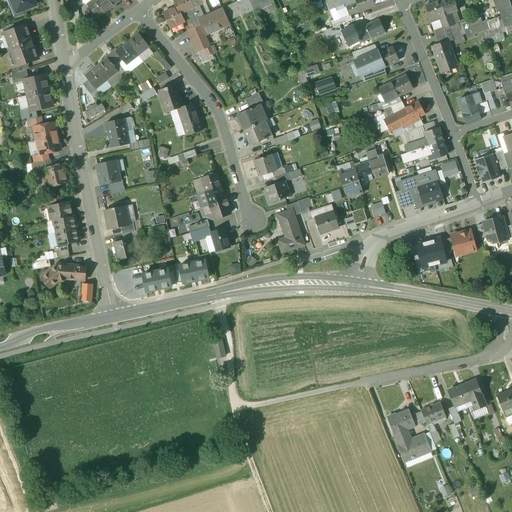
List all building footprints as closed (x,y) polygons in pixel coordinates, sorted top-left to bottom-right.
[(11,0),(13,5),(10,6),(15,17),(25,13),(24,10),(36,5),(33,0),(11,0)] [(101,0),(93,0),(87,5),(98,19),(109,10),(101,0)] [(101,0),(109,10),(120,1),(119,0),(101,0)] [(189,0),(174,0),(177,7),(180,14),(181,14),(188,11),(193,8),(189,0)] [(204,0),(189,0),(193,8),(199,6),(206,3),(204,0)] [(248,0),(241,0),(227,7),(232,20),(251,11),(249,7),(251,6),(248,0)] [(248,0),(251,6),(254,13),(259,11),(262,17),(277,10),(274,4),(272,0),(248,0)] [(373,6),(371,0),(325,0),(330,11),(335,9),(336,12),(347,9),(349,15),(350,15),(373,6)] [(440,0),(426,5),(431,20),(439,17),(445,15),(440,0)] [(454,0),(440,0),(445,15),(451,13),(458,10),(454,0)] [(511,7),(511,6),(505,8),(502,0),(495,0),(499,10),(500,10),(506,27),(511,25),(511,7)] [(205,17),(199,6),(193,8),(199,20),(205,18),(205,17)] [(177,7),(164,13),(171,28),(184,22),(181,14),(180,14),(177,7)] [(78,8),(72,9),(74,21),(80,20),(78,8)] [(199,20),(193,8),(188,11),(193,22),(193,23),(199,20)] [(223,9),(205,17),(205,18),(199,20),(201,25),(206,35),(230,24),(223,9)] [(451,13),(445,15),(449,27),(455,25),(451,13)] [(94,14),(85,21),(88,25),(97,19),(94,14)] [(349,15),(331,21),(333,28),(352,20),(350,15),(349,15)] [(445,15),(439,17),(440,20),(443,29),(443,30),(448,28),(449,27),(445,15)] [(497,18),(488,21),(482,23),(490,44),(505,39),(497,18)] [(371,39),(385,32),(379,19),(352,32),(350,27),(342,31),(349,47),(359,43),(356,37),(358,36),(368,32),(371,39)] [(199,20),(193,23),(193,22),(189,24),(192,29),(201,25),(199,20)] [(440,20),(432,23),(435,32),(443,29),(440,20)] [(342,30),(352,26),(350,22),(340,25),(342,30)] [(13,24),(2,28),(4,33),(15,29),(13,24)] [(459,24),(455,25),(449,27),(452,36),(462,33),(459,24)] [(4,33),(3,34),(4,36),(3,37),(4,41),(6,41),(9,50),(32,42),(26,25),(15,29),(4,33)] [(192,29),(188,31),(193,42),(206,36),(206,35),(201,25),(192,29)] [(342,31),(339,26),(324,32),(327,40),(332,38),(331,36),(342,31)] [(448,28),(443,30),(443,29),(435,32),(437,38),(450,33),(448,28)] [(368,32),(358,36),(361,43),(371,39),(368,32)] [(450,33),(437,38),(440,45),(448,42),(452,40),(450,33)] [(139,34),(128,42),(138,56),(150,47),(139,34)] [(206,36),(193,42),(198,53),(211,47),(206,36)] [(32,42),(9,50),(12,60),(11,60),(13,65),(14,65),(15,67),(27,63),(38,59),(32,42)] [(128,42),(116,51),(127,65),(138,56),(128,42)] [(440,45),(433,47),(442,73),(457,67),(448,42),(440,45)] [(384,68),(398,61),(392,48),(379,54),(377,51),(354,61),(361,76),(362,76),(372,71),(373,73),(384,68)] [(159,61),(166,70),(170,66),(163,58),(159,61)] [(108,59),(96,68),(107,81),(119,72),(108,59)] [(27,63),(16,67),(18,72),(26,70),(29,68),(27,63)] [(316,65),(304,70),(307,77),(319,72),(316,65)] [(96,68),(85,76),(96,90),(107,81),(96,68)] [(362,76),(364,82),(386,74),(384,68),(373,73),(372,71),(362,76)] [(18,72),(13,74),(14,83),(24,80),(28,79),(26,70),(18,72)] [(46,75),(36,78),(34,77),(31,77),(30,79),(28,79),(24,80),(28,96),(49,91),(46,75)] [(406,76),(392,83),(378,90),(384,102),(385,102),(398,95),(398,96),(399,96),(412,89),(406,76)] [(332,77),(314,80),(317,94),(335,91),(332,77)] [(88,81),(84,84),(93,96),(98,92),(88,81)] [(177,85),(159,91),(166,112),(178,109),(184,107),(177,85)] [(151,87),(137,95),(142,102),(155,93),(151,87)] [(49,91),(28,96),(31,111),(35,110),(37,110),(39,111),(42,110),(43,108),(53,106),(49,91)] [(258,93),(245,100),(250,109),(259,105),(264,103),(258,93)] [(398,95),(385,102),(384,102),(368,107),(370,113),(379,110),(383,109),(391,106),(402,102),(399,96),(398,96),(398,95)] [(472,95),(459,100),(463,110),(476,106),(472,95)] [(335,100),(323,104),(327,114),(338,110),(335,100)] [(402,102),(391,106),(395,114),(405,109),(402,102)] [(405,109),(411,122),(419,118),(425,114),(418,102),(405,109)] [(129,103),(119,109),(122,115),(133,109),(129,103)] [(184,107),(178,109),(182,122),(199,117),(195,103),(184,107)] [(86,113),(89,118),(90,118),(104,110),(102,105),(96,108),(94,105),(88,109),(89,112),(86,113)] [(250,109),(237,115),(244,130),(266,121),(259,105),(250,109)] [(391,106),(383,109),(388,118),(395,114),(391,106)] [(476,106),(463,110),(467,125),(481,120),(477,106),(476,106)] [(395,114),(388,118),(384,120),(389,129),(400,123),(402,127),(411,122),(405,109),(395,114)] [(31,111),(22,113),(24,123),(27,122),(37,118),(35,110),(31,111)] [(37,118),(27,122),(29,128),(34,127),(43,125),(41,117),(37,118)] [(199,117),(182,122),(186,136),(204,131),(199,117)] [(411,122),(402,127),(405,132),(423,125),(419,118),(411,122)] [(307,122),(311,131),(320,127),(317,119),(307,122)] [(124,120),(107,123),(110,135),(126,132),(124,120)] [(266,121),(244,130),(251,146),(273,136),(266,121)] [(43,125),(34,127),(37,141),(58,137),(55,123),(43,125)] [(273,139),(275,145),(305,133),(302,127),(273,139)] [(439,128),(424,133),(427,140),(429,146),(444,141),(439,128)] [(126,132),(110,135),(112,148),(129,145),(126,132)] [(58,137),(37,141),(39,155),(47,153),(61,150),(58,137)] [(148,140),(129,144),(130,150),(150,146),(148,140)] [(427,140),(405,147),(407,153),(429,146),(427,140)] [(444,141),(429,146),(433,160),(448,155),(444,141)] [(407,153),(401,155),(404,163),(428,155),(430,161),(433,160),(429,146),(407,153)] [(161,147),(158,154),(165,157),(168,150),(161,147)] [(186,158),(195,156),(193,149),(166,157),(168,164),(180,161),(181,164),(188,162),(186,158)] [(503,151),(493,155),(498,171),(508,168),(504,155),(503,151)] [(39,155),(33,156),(35,163),(49,160),(47,153),(39,155)] [(271,155),(255,161),(260,177),(273,173),(277,172),(277,171),(271,155)] [(493,155),(475,161),(482,183),(501,177),(500,177),(498,171),(493,155)] [(384,158),(369,163),(374,178),(389,173),(384,158)] [(35,163),(32,163),(34,171),(43,169),(51,167),(50,160),(49,160),(35,163)] [(115,161),(97,165),(101,185),(120,181),(118,172),(117,172),(115,161)] [(458,172),(455,162),(445,166),(448,176),(458,172)] [(369,163),(355,167),(360,183),(374,178),(369,163)] [(416,164),(405,167),(408,177),(416,174),(419,173),(416,164)] [(51,167),(43,169),(47,187),(68,182),(64,165),(51,167)] [(291,166),(277,171),(277,172),(273,173),(275,178),(287,174),(292,172),(291,166)] [(352,168),(338,173),(347,198),(361,194),(352,168)] [(436,170),(397,183),(400,192),(410,189),(415,205),(416,208),(424,206),(417,186),(420,185),(437,180),(439,179),(436,170)] [(217,173),(201,178),(205,192),(222,187),(217,173)] [(287,174),(275,178),(277,184),(285,181),(286,182),(289,181),(287,174)] [(420,185),(417,186),(424,206),(443,199),(437,180),(420,185)] [(277,184),(264,189),(269,204),(291,197),(286,182),(285,181),(277,184)] [(222,187),(205,192),(210,205),(226,200),(222,187)] [(415,205),(410,189),(400,192),(395,193),(401,210),(415,205)] [(56,199),(45,202),(46,208),(48,207),(58,205),(56,199)] [(226,200),(210,205),(214,219),(231,213),(226,200)] [(298,202),(287,206),(289,211),(293,210),(295,216),(302,214),(301,210),(298,202)] [(382,202),(370,206),(375,218),(386,214),(382,202)] [(58,205),(48,207),(51,221),(53,220),(73,216),(70,203),(58,205)] [(133,204),(126,206),(130,222),(137,220),(133,204)] [(210,205),(200,209),(203,218),(205,217),(213,220),(214,219),(210,205)] [(130,222),(126,206),(105,211),(110,230),(122,227),(131,225),(130,222)] [(308,208),(301,210),(302,214),(305,222),(312,220),(308,208)] [(363,208),(352,212),(353,217),(356,224),(367,220),(363,208)] [(289,211),(279,215),(286,237),(278,240),(282,253),(305,245),(295,216),(293,210),(289,211)] [(334,212),(315,218),(320,234),(339,228),(334,212)] [(73,216),(53,220),(56,233),(77,229),(74,216),(73,216)] [(353,217),(345,220),(348,229),(357,226),(356,224),(353,217)] [(502,217),(484,222),(484,224),(487,237),(488,239),(495,238),(496,242),(508,239),(505,227),(502,217)] [(207,221),(196,225),(197,231),(209,227),(207,221)] [(122,227),(124,233),(139,230),(137,223),(131,225),(122,227)] [(484,224),(477,226),(480,239),(487,237),(484,224)] [(196,225),(188,227),(190,233),(197,231),(196,225)] [(46,227),(50,247),(56,246),(52,226),(46,227)] [(188,227),(179,230),(182,236),(190,233),(188,227)] [(209,227),(197,231),(199,237),(211,233),(209,227)] [(77,229),(56,233),(58,246),(67,244),(80,241),(77,229)] [(225,229),(211,233),(216,251),(230,247),(226,236),(227,236),(225,229)] [(124,233),(126,240),(131,239),(140,236),(139,230),(124,233)] [(460,233),(459,236),(456,234),(454,235),(452,238),(455,250),(457,256),(476,251),(470,230),(460,233)] [(197,231),(190,233),(192,239),(199,237),(197,231)] [(452,238),(446,239),(449,251),(455,250),(452,238)] [(126,240),(114,243),(118,260),(136,256),(131,239),(126,240)] [(434,266),(446,263),(445,258),(440,241),(439,239),(428,242),(434,266)] [(446,239),(440,241),(445,258),(451,257),(449,251),(446,239)] [(424,269),(434,266),(428,242),(417,245),(419,255),(423,269),(424,269)] [(58,246),(54,247),(55,253),(57,252),(68,250),(67,244),(58,246)] [(68,250),(57,252),(58,258),(69,256),(68,250)] [(423,269),(419,255),(414,257),(418,274),(425,272),(424,269),(423,269)] [(49,260),(32,263),(33,270),(51,267),(49,260)] [(196,281),(209,278),(205,260),(193,263),(196,281)] [(183,283),(196,281),(193,263),(180,265),(181,270),(183,282),(183,283)] [(86,267),(57,265),(41,278),(50,289),(59,281),(66,279),(85,281),(86,267)] [(168,269),(155,272),(159,290),(171,287),(171,285),(168,273),(168,269)] [(155,272),(143,274),(146,292),(159,290),(155,272)] [(92,286),(84,286),(83,300),(91,300),(92,286)] [(222,339),(212,342),(217,358),(226,356),(222,339)] [(475,380),(465,385),(469,396),(470,396),(476,411),(486,407),(475,380)] [(465,385),(448,391),(454,407),(471,400),(469,396),(465,385)] [(511,390),(497,396),(503,411),(511,407),(511,390)] [(440,403),(421,410),(421,412),(425,422),(427,425),(438,421),(439,424),(446,421),(445,418),(446,417),(440,403)] [(409,411),(396,416),(395,415),(387,418),(391,428),(395,427),(397,434),(407,430),(415,426),(411,416),(409,411)] [(421,412),(415,414),(420,425),(425,422),(421,412)] [(420,425),(415,414),(411,416),(415,426),(420,425)] [(455,425),(449,427),(454,439),(459,436),(455,425)] [(407,430),(397,434),(395,427),(391,428),(404,459),(411,457),(412,459),(431,451),(424,435),(411,440),(407,430)] [(499,428),(494,430),(498,440),(503,438),(499,428)] [(437,432),(431,435),(435,445),(441,443),(437,432)] [(500,481),(509,479),(507,472),(498,475),(500,481)] [(447,484),(438,487),(442,497),(451,493),(447,484)] [(482,495),(487,493),(484,486),(478,489),(482,495)]
